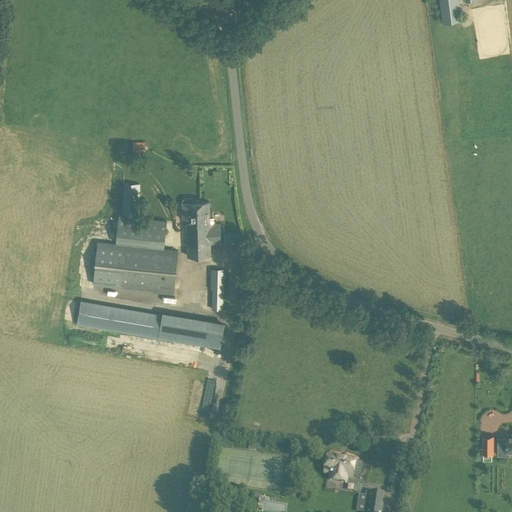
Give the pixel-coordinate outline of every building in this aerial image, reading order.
[(458,0),(439,0),(442,24),(461,22),(458,0)] [(144,143),(132,143),(132,152),(144,152),(144,143)] [(123,184),(122,216),(138,217),(139,185),(123,184)] [(199,221),(198,202),(191,203),(191,198),(183,198),(181,201),(182,220),(186,220),(186,228),(196,227),(196,221),(199,221)] [(209,202),(198,202),(199,221),(196,221),(196,227),(186,228),(187,256),(210,256),(210,245),(220,244),(220,224),(214,224),(213,219),(209,219),(209,202)] [(97,242),(92,284),(173,293),(177,251),(163,250),(166,222),(118,217),(116,244),(97,242)] [(225,232),(224,242),(242,243),(243,233),(225,232)] [(222,310),(223,280),(210,280),(210,290),(212,290),(212,309),(222,310)] [(82,300),(77,325),(220,349),(224,325),(82,300)] [(511,451),(511,434),(506,435),(506,439),(498,438),(497,455),(508,456),(508,452),(511,451)] [(484,436),(484,453),(492,453),(492,436),(484,436)] [(355,464),(355,460),(327,456),(325,474),(331,475),(330,481),(343,483),(344,477),(353,478),(353,474),(361,475),(363,466),(355,464)] [(381,511),(384,494),(367,492),(364,511),(381,511)]
